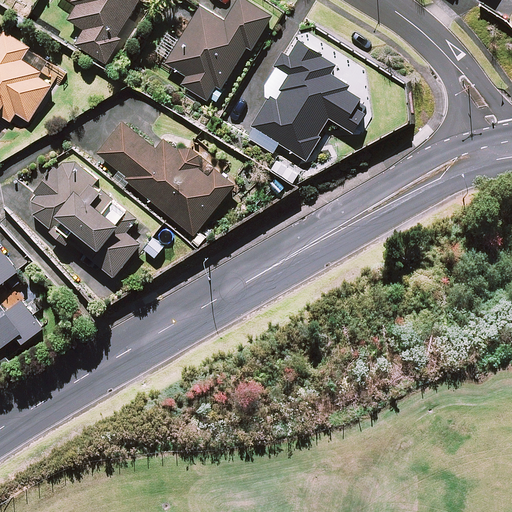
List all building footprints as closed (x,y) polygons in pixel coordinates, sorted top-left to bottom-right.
[(73,0),(64,16),(85,29),(76,44),(108,63),(123,39),(118,36),(139,0),(145,0),(148,2),(149,0),(73,0)] [(172,0),(164,0),(155,11),(170,24),(182,8),(172,0)] [(274,13),(251,0),(238,0),(226,21),(202,6),(191,25),(181,19),(174,33),(181,37),(166,62),(189,75),(183,85),(214,103),(248,46),(253,49),(274,13)] [(31,46),(7,30),(0,40),(0,113),(11,121),(17,113),(30,121),(53,85),(41,77),(44,72),(23,59),(31,46)] [(359,107),(363,99),(347,89),(350,85),(330,73),(337,63),(299,39),(281,68),(290,73),(275,97),(272,94),(252,125),(307,160),(333,119),(356,133),(368,113),(359,107)] [(157,147),(125,120),(99,152),(133,181),(132,183),(194,234),(237,182),(218,167),(215,171),(168,133),(157,147)] [(81,175),(64,161),(40,190),(35,196),(34,214),(69,243),(72,240),(115,276),(142,243),(127,231),(137,220),(116,202),(108,212),(94,201),(106,187),(86,170),(81,175)] [(0,348),(18,334),(25,342),(46,325),(24,298),(9,309),(0,297),(0,284),(28,263),(0,226),(0,348)]
